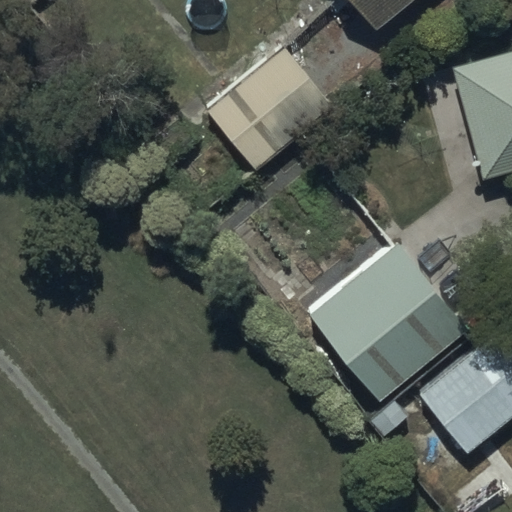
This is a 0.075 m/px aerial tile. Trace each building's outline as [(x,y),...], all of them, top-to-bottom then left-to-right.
[(391,0),(357,0),(370,17),(391,0)] [(328,98),(281,39),(203,102),(250,161),(328,98)] [(511,40),(448,58),(456,89),(431,96),(449,168),(475,162),(477,170),(511,160),(511,40)] [(465,321),(395,232),(303,304),(373,393),(465,321)] [(463,444),(511,402),(511,301),(413,384),(463,444)]
